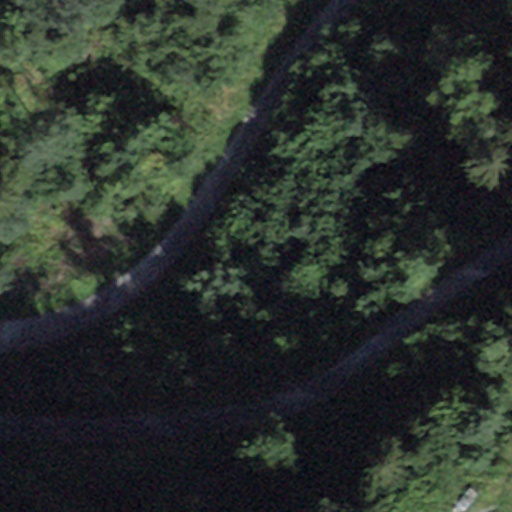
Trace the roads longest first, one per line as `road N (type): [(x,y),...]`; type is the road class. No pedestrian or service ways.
road 1 (track): [(511,246),(303,396),(108,429),(0,425)]
road 2 (track): [(0,336),(77,317),(145,272),(202,206),(345,0)]
